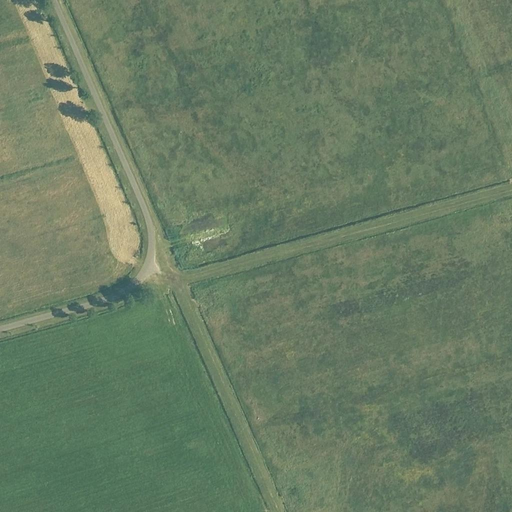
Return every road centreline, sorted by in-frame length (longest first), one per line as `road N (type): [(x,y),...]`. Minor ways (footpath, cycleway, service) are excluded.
road 1 (unclassified): [(0,330),(116,296),(140,276),(150,254),(146,217),(52,0)]
road 2 (track): [(175,282),(511,188)]
road 3 (track): [(273,511),(175,282),(146,267)]
